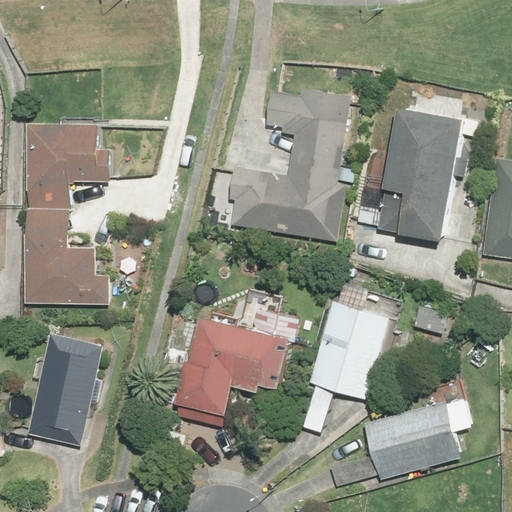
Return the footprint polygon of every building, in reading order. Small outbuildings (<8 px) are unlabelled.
[(232,225),(341,240),(361,96),(282,86),(276,129),(302,133),(296,176),(240,168),(232,225)] [(410,104),(387,226),(453,238),(476,117),(410,104)] [(37,122),(33,301),(117,303),(117,273),(105,273),(106,246),(76,246),(77,181),(118,182),(118,147),(109,147),(109,123),(37,122)] [(511,157),(503,156),(489,253),(511,256),(511,157)] [(445,296),(434,293),(431,304),(426,302),(419,324),(448,332),(454,310),(442,307),(445,296)] [(319,382),(373,398),(396,316),(342,301),(319,382)] [(300,334),(211,314),(189,411),(233,422),(242,383),(287,393),(300,334)] [(88,444),(112,342),(62,330),(39,433),(88,444)] [(457,399),(371,420),(385,476),(472,455),(457,399)]
